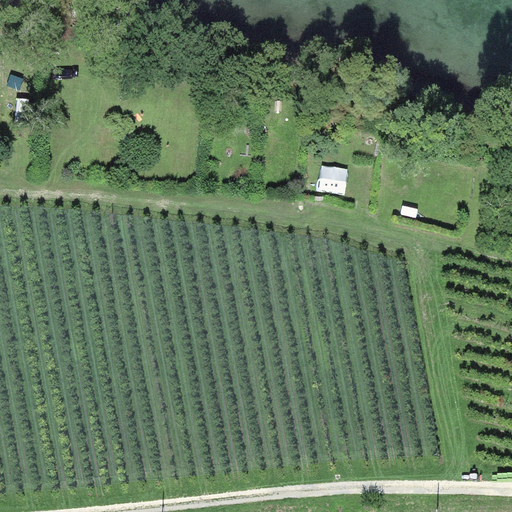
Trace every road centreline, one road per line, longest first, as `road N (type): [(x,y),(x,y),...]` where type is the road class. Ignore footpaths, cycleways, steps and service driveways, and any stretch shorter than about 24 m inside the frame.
road 1 (track): [(0,193),(204,208),(318,226),(425,255),(461,489)]
road 2 (track): [(97,511),(334,488),(511,490)]
